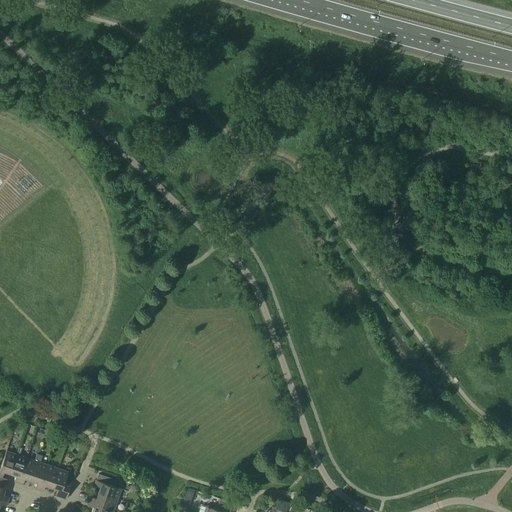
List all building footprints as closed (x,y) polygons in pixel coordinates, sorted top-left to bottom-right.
[(497,179),(501,188),(509,185),(506,176),(497,179)] [(48,441),(55,443),(57,434),(51,432),(48,441)] [(17,454),(10,473),(16,475),(14,481),(19,483),(27,457),(20,455),(22,449),(19,448),(17,454)] [(6,450),(0,469),(0,476),(2,477),(4,471),(10,473),(17,454),(6,450)] [(27,457),(19,483),(23,484),(25,478),(31,480),(39,454),(37,454),(35,460),(27,457)] [(35,488),(39,490),(48,464),(40,462),(42,455),(39,454),(31,480),(37,482),(35,488)] [(45,485),(51,487),(58,468),(48,464),(39,490),(43,491),(45,485)] [(58,468),(51,487),(57,489),(55,495),(59,496),(66,499),(71,482),(64,480),(67,471),(58,468)] [(98,473),(96,480),(96,479),(94,484),(100,486),(98,492),(118,498),(121,488),(114,485),(116,479),(98,473)] [(0,498),(8,501),(9,497),(3,495),(5,489),(0,487),(0,498)] [(181,508),(187,511),(194,489),(190,488),(188,488),(181,508)] [(118,498),(98,492),(96,498),(90,496),(89,500),(114,509),(118,498)] [(289,502),(279,499),(276,507),(286,511),(289,502)] [(93,506),(91,511),(113,511),(114,509),(89,500),(87,504),(93,506)] [(219,501),(216,509),(206,505),(203,511),(232,511),(234,506),(219,501)]
